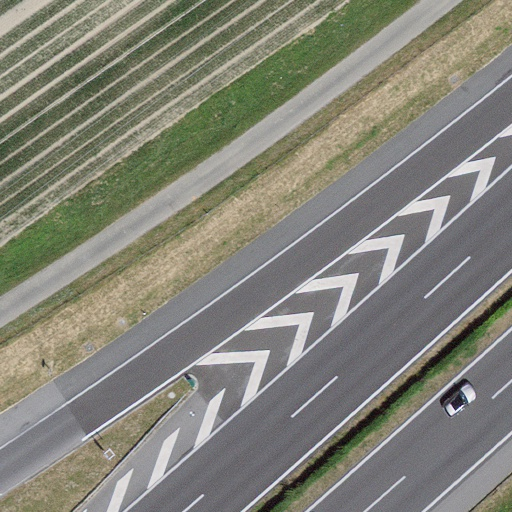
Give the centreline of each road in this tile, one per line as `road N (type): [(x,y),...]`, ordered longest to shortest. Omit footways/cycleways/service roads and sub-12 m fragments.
road 1 (track): [(0,312),(181,193),(441,0)]
road 2 (motorway): [(511,217),(182,511)]
road 3 (motorway): [(367,511),(511,383)]
